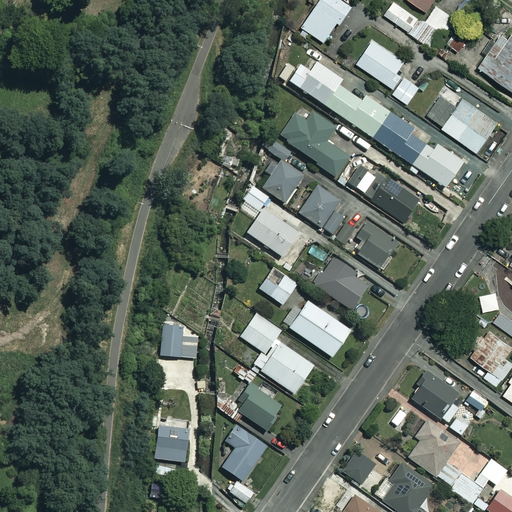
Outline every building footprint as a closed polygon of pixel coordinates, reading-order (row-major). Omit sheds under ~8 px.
[(337,23),(352,0),(316,0),(299,27),(322,41),(335,21),(337,23)] [(392,0),(382,15),(431,50),(454,19),(435,6),(423,22),(392,0)] [(432,0),(406,0),(424,12),(432,0)] [(511,33),(506,41),(498,36),(476,67),(511,92),(511,33)] [(464,42),(454,36),(448,47),(458,52),(464,42)] [(393,90),(402,77),(395,72),(402,61),(371,40),(355,64),(393,90)] [(323,106),(336,86),(340,81),(314,63),(308,72),(298,65),(287,82),(323,106)] [(402,77),(393,90),(391,94),(407,105),(418,88),(402,77)] [(370,138),(387,113),(364,96),(360,102),(336,86),(323,106),(370,138)] [(452,105),(440,96),(426,116),(441,126),(440,128),(474,152),(495,122),(458,96),(452,105)] [(333,178),(348,159),(331,147),(333,144),(326,139),(335,127),(313,111),(309,117),(298,109),(277,136),(333,178)] [(387,113),(370,138),(443,188),(460,162),(435,145),(431,150),(408,135),(412,129),(387,113)] [(288,152),(272,141),(265,151),(281,162),(288,152)] [(301,177),(274,158),(263,173),(268,176),(260,188),(282,204),(301,177)] [(368,174),(357,167),(345,185),(402,222),(417,199),(371,169),(368,174)] [(297,211),(342,243),(352,229),(328,212),(337,200),(316,185),(297,211)] [(266,198),(250,187),(241,200),(257,211),(266,198)] [(440,208),(424,198),(419,206),(435,216),(440,208)] [(282,224),(260,209),(244,233),(279,257),(298,230),(284,221),(282,224)] [(398,247),(365,223),(354,237),(363,243),(355,254),(380,272),(398,247)] [(247,251),(228,251),(227,277),(246,278),(247,251)] [(330,268),(326,265),(321,273),(307,263),(298,276),(349,310),(366,286),(353,278),(356,275),(335,261),(330,268)] [(295,284),(271,268),(256,289),(280,305),(295,284)] [(286,328),(329,358),(338,345),(341,346),(346,339),(343,337),(348,331),(305,301),(286,328)] [(493,322),(511,335),(511,313),(503,307),(493,322)] [(281,330),(254,312),(238,337),(260,351),(250,365),(292,392),(311,362),(275,339),(281,330)] [(181,326),(162,325),(160,356),(194,358),(196,339),(180,338),(181,326)] [(489,330),(483,338),(476,333),(467,344),(474,349),(468,356),(487,371),(483,377),(495,386),(511,364),(511,363),(503,357),(511,347),(489,330)] [(511,374),(507,381),(509,383),(501,394),(511,402),(511,374)] [(455,393),(425,375),(409,400),(446,423),(455,408),(448,404),(455,393)] [(241,416),(268,433),(278,416),(275,413),(279,406),(246,385),(234,405),(218,395),(214,409),(236,423),(241,416)] [(469,424),(457,415),(447,427),(460,436),(469,424)] [(449,487),(459,472),(445,462),(458,442),(425,419),(413,437),(418,441),(406,458),(446,485),(449,487)] [(185,429),(158,426),(154,459),(182,462),(185,429)] [(264,446),(234,426),(219,447),(229,454),(219,468),(240,482),(264,446)] [(342,477),(339,481),(344,484),(347,480),(357,487),(373,466),(354,452),(338,473),(342,477)] [(459,472),(449,487),(448,489),(481,511),(482,511),(487,505),(476,497),(487,482),(477,475),(482,467),(476,462),(466,476),(459,472)] [(431,487),(398,463),(378,492),(384,496),(379,502),(392,511),(422,511),(416,507),(431,487)] [(251,494),(235,482),(228,492),(243,504),(251,494)] [(375,511),(352,496),(348,502),(343,499),(333,511),(375,511)]
